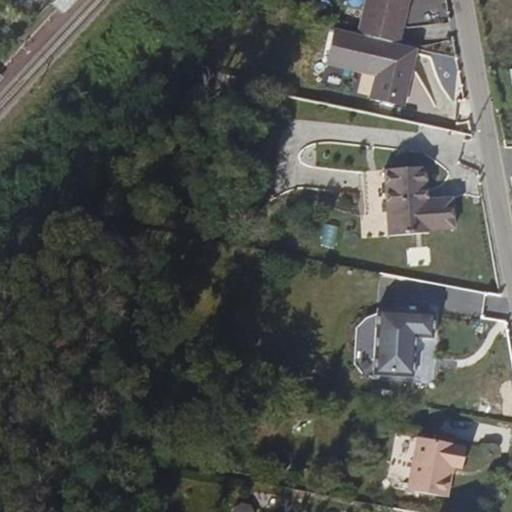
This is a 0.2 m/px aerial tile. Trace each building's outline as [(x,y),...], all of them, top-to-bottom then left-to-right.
[(369,0),(363,41),(389,45),(405,47),(410,0),(369,0)] [(414,107),(422,50),(405,47),(389,45),(363,41),(340,35),(334,69),(385,76),(380,101),(414,107)] [(430,163),(392,155),(380,223),(419,230),(421,223),(446,227),(450,201),(425,197),(430,163)] [(448,327),(379,318),(369,393),(417,400),(424,352),(444,353),(448,327)] [(462,471),(463,459),(461,459),(462,452),(431,447),(420,504),(451,508),(456,480),(458,470),(462,471)] [(473,461),(463,459),(462,471),(458,470),(456,480),(469,482),(473,461)]
